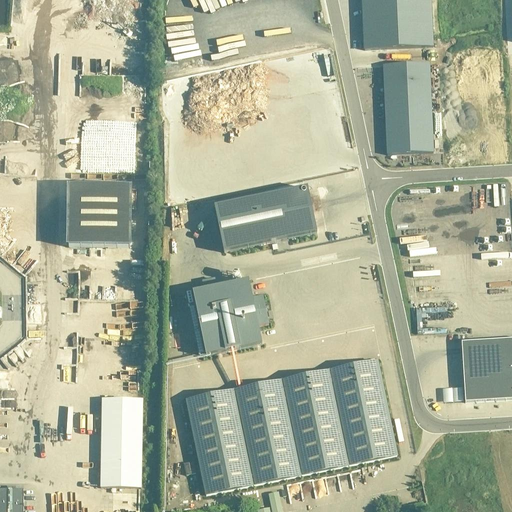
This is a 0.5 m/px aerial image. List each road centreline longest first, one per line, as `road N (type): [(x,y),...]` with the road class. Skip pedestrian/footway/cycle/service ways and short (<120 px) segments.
road 1 (unclassified): [(511,423),(429,426),(420,417),(369,181)]
road 2 (unknown): [(27,475),(43,199)]
road 3 (unclassified): [(369,181),(331,0)]
road 4 (unclassified): [(369,181),(511,172)]
